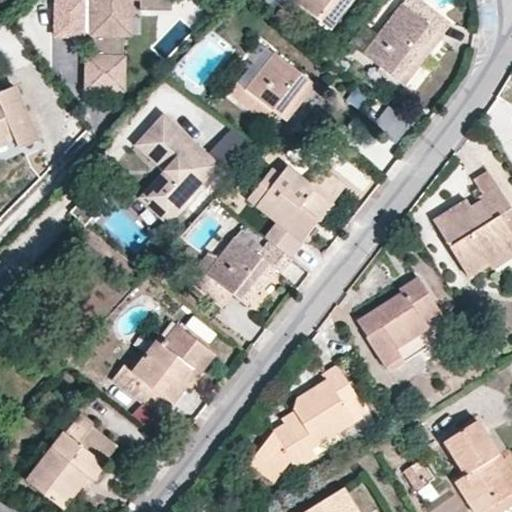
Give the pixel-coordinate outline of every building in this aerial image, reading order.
[(51,0),(52,9),(78,9),(78,0),(51,0)] [(95,16),(94,36),(94,57),(125,58),(128,34),(128,18),(120,18),(120,1),(136,2),(142,3),(142,0),(95,0),(96,10),(100,10),(100,17),(95,16)] [(173,0),(142,0),(142,3),(142,8),(174,10),(173,0)] [(354,0),(293,0),(332,28),(354,0)] [(450,23),(419,0),(406,0),(365,54),(404,83),(450,23)] [(128,18),(128,34),(133,36),(136,2),(120,1),(120,18),(128,18)] [(78,9),(52,9),(51,34),(94,36),(95,16),(96,10),(78,9)] [(348,42),(360,51),(374,32),(363,23),(348,42)] [(209,26),(171,71),(198,94),(236,49),(209,26)] [(315,86),(275,53),(248,89),(238,83),(229,95),(264,121),(273,111),(286,120),(315,86)] [(124,76),(125,58),(94,57),(94,63),(86,62),(86,68),(86,71),(85,88),(114,90),(115,76),(124,76)] [(0,143),(14,138),(19,147),(37,138),(16,86),(0,92),(0,143)] [(393,140),(407,129),(389,106),(374,117),(393,140)] [(219,165),(163,115),(136,145),(163,171),(140,197),(167,222),(219,165)] [(231,127),(209,147),(224,163),(246,142),(231,127)] [(277,223),(266,237),(270,240),(290,257),(345,185),(324,169),(311,183),(289,167),(281,176),(273,169),(247,200),(277,223)] [(473,180),(483,195),(497,187),(488,172),(473,180)] [(511,211),(497,187),(483,195),(479,198),(480,202),(472,208),(466,200),(433,220),(469,278),(511,252),(511,211)] [(101,199),(94,191),(78,208),(86,215),(101,199)] [(242,231),(236,238),(255,253),(261,246),(242,231)] [(281,272),(293,259),(290,257),(270,240),(258,255),(255,253),(236,238),(218,259),(213,255),(190,281),(220,306),(233,293),(249,304),(276,269),(281,272)] [(401,293),(358,320),(387,369),(403,362),(396,349),(443,321),(418,278),(399,289),(401,293)] [(184,383),(209,350),(178,326),(163,345),(158,341),(133,372),(124,366),(113,380),(148,409),(160,395),(173,406),(188,386),(184,383)] [(216,355),(209,350),(184,383),(188,386),(190,389),(216,355)] [(297,398),(294,409),(298,416),(285,424),(273,432),(257,453),(282,473),(292,459),(297,468),(317,458),(312,448),(366,414),(337,366),(322,375),(326,380),(297,398)] [(298,416),(294,409),(282,417),(285,424),(298,416)] [(80,444),(93,427),(95,423),(83,414),(66,432),(65,432),(28,480),(64,509),(90,478),(94,482),(106,466),(104,464),(80,444)] [(479,421),(444,443),(465,476),(456,482),(473,511),(479,511),(511,492),(511,473),(504,460),(479,421)] [(119,445),(93,427),(80,444),(104,464),(119,445)] [(274,482),(282,473),(257,453),(249,463),(274,482)] [(90,478),(64,509),(67,511),(69,511),(94,482),(90,478)] [(356,511),(343,489),(307,511),(356,511)]
